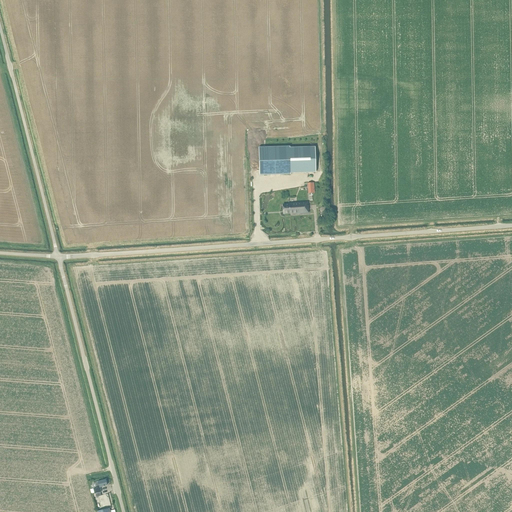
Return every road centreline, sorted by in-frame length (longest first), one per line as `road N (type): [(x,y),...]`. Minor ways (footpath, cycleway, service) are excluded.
road 1 (unclassified): [(59,257),(511,225)]
road 2 (unclassified): [(123,511),(59,257)]
road 3 (unclassified): [(59,257),(0,27)]
